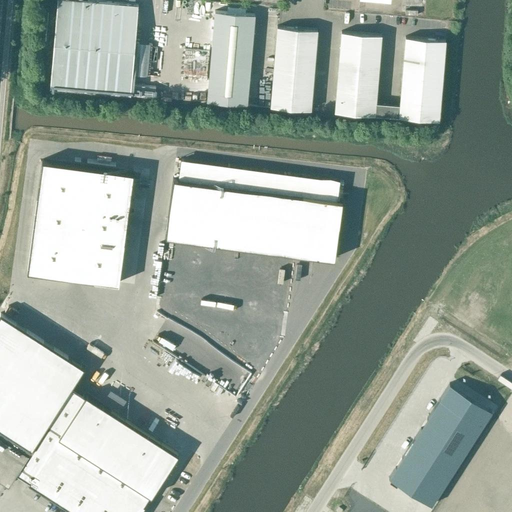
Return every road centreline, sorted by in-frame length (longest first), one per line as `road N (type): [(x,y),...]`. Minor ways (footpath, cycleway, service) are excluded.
road 1 (unclassified): [(511,380),(446,339),(421,345),(312,511)]
road 2 (unknown): [(83,153),(137,159),(153,178),(126,373)]
